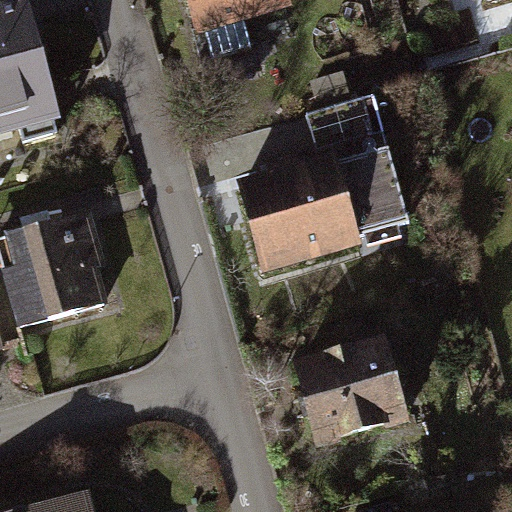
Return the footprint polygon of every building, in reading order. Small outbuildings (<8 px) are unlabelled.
[(315,0),(182,0),(199,60),(323,27),(315,0)] [(13,12),(0,15),(0,142),(46,130),(13,12)] [(336,161),(382,150),(373,108),(326,118),(336,161)] [(366,169),(242,202),(269,304),(393,271),(366,169)] [(111,322),(87,220),(5,239),(29,341),(111,322)] [(428,345),(304,378),(332,480),(456,447),(428,345)]
